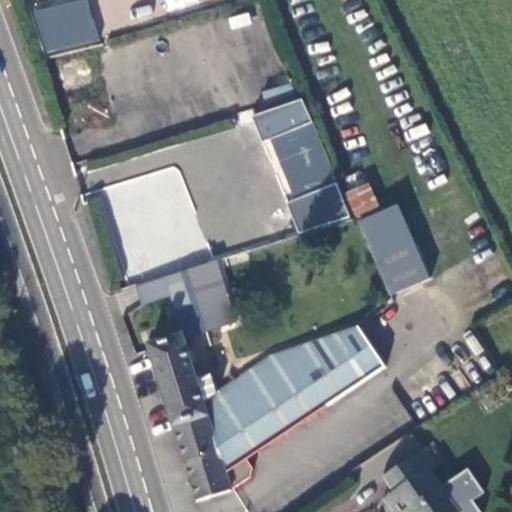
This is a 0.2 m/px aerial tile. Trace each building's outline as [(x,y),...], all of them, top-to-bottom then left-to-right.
[(89,0),(72,0),(34,9),(45,56),(100,43),(89,0)] [(197,0),(164,0),(168,12),(199,3),(197,0)] [(339,185),(314,122),(269,140),(294,203),(339,185)] [(165,187),(170,208),(188,204),(180,169),(110,185),(113,199),(165,187)] [(382,209),(371,183),(346,193),(356,218),(357,220),(382,209)] [(356,218),(346,193),(328,201),(333,215),(336,214),(338,221),(340,225),(356,218)] [(433,279),(400,204),(359,222),(392,297),(433,279)] [(199,302),(208,331),(238,322),(219,263),(190,272),(199,302)] [(176,310),(199,302),(190,272),(167,280),(165,275),(136,286),(143,307),(171,297),(176,310)] [(204,339),(209,335),(208,331),(199,302),(176,310),(182,333),(184,337),(199,334),(204,339)] [(212,374),(200,379),(162,387),(198,503),(234,492),(229,470),(387,367),(359,327),(273,354),(220,393),(212,374)] [(162,387),(200,379),(184,337),(182,333),(147,343),(162,387)] [(426,450),(385,477),(394,492),(384,500),(391,511),(461,511),(433,468),(437,465),(426,450)]
